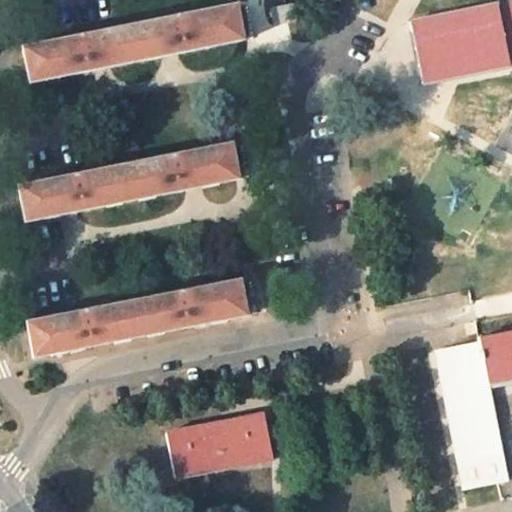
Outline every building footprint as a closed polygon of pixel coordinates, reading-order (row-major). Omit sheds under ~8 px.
[(424,84),(511,65),(511,0),(412,20),(424,84)] [(273,27),(294,24),(291,4),(269,8),(273,27)] [(74,76),(211,49),(240,43),(233,10),(22,52),(29,85),(74,76)] [(62,215),(203,187),(233,181),(227,149),(19,190),(25,222),(62,215)] [(78,351),(204,327),(242,319),(236,286),(26,326),(33,360),(78,351)] [(511,336),(434,352),(461,490),(497,483),(504,482),(485,386),(511,380),(511,336)] [(172,479),(270,461),(261,414),(163,433),(172,479)]
